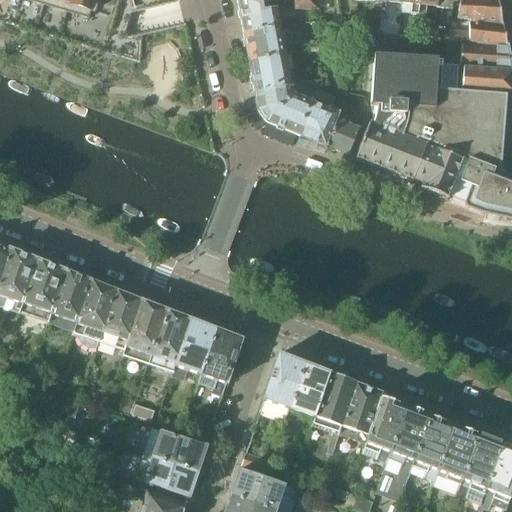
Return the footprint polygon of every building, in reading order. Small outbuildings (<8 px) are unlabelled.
[(0,0),(0,23),(14,27),(100,53),(124,60),(130,40),(123,38),(123,36),(126,26),(130,14),(129,15),(129,14),(129,13),(133,0),(0,0)] [(270,9),(270,5),(267,6),(266,1),(262,2),(261,0),(236,0),(243,34),(280,28),(276,8),(270,9)] [(293,0),(294,11),(318,10),(317,0),(293,0)] [(400,4),(400,0),(367,0),(367,2),(374,3),(373,17),(384,18),(385,3),(400,4)] [(417,18),(418,0),(400,0),(400,4),(410,5),(410,18),(417,18)] [(418,0),(417,18),(425,19),(426,7),(434,7),(433,8),(435,8),(435,0),(418,0)] [(435,0),(435,8),(451,10),(451,1),(456,2),(456,0),(435,0)] [(456,0),(456,2),(459,2),(457,16),(468,17),(467,20),(501,23),(497,0),(456,0)] [(295,12),(294,11),(293,10),(282,10),(282,17),(295,18),(295,12)] [(501,23),(467,20),(467,30),(447,30),(446,41),(460,43),(460,41),(506,44),(501,23)] [(285,57),(280,28),(243,34),(248,64),(285,57)] [(360,31),(344,33),(345,42),(361,40),(360,31)] [(308,42),(309,53),(319,51),(317,40),(308,42)] [(511,72),(506,44),(460,41),(460,43),(460,66),(463,67),(511,72)] [(353,42),(352,55),(354,55),(364,55),(364,42),(353,42)] [(400,58),(401,51),(384,50),(384,57),(400,58)] [(416,59),(416,52),(401,51),(400,58),(416,59)] [(432,60),(433,52),(416,52),(416,59),(432,60)] [(361,56),(347,56),(347,67),(361,67),(361,56)] [(285,57),(248,64),(254,94),(291,87),(291,85),(285,57)] [(511,97),(461,93),(434,91),(436,60),(432,60),(416,59),(400,58),(384,57),(372,57),(370,106),(375,107),(374,114),(370,125),(368,124),(354,161),(410,183),(410,185),(409,185),(409,186),(410,186),(420,189),(419,191),(434,197),(445,201),(445,202),(447,202),(465,209),(466,210),(486,216),(511,221),(511,97)] [(511,97),(511,78),(511,72),(463,67),(461,93),(511,97)] [(295,136),(314,90),(299,84),(291,85),(291,87),(254,94),(257,110),(256,110),(256,112),(266,124),(268,125),(268,124),(295,136)] [(323,149),(335,120),(338,112),(329,109),(333,99),(314,90),(295,136),(322,147),(322,148),(323,149)] [(358,129),(335,120),(323,149),(324,149),(325,147),(347,157),(358,129)] [(0,308),(18,315),(36,263),(8,252),(7,252),(0,272),(0,308)] [(46,325),(64,274),(36,263),(18,315),(46,325)] [(64,274),(46,325),(72,334),(90,284),(64,274)] [(90,284),(72,334),(71,337),(78,339),(82,344),(89,349),(96,349),(98,342),(115,294),(90,284)] [(140,303),(115,294),(98,342),(124,351),(140,303)] [(140,303),(124,351),(122,357),(146,365),(149,357),(165,313),(140,303)] [(149,357),(146,365),(173,374),(190,323),(165,313),(149,357)] [(190,323),(173,374),(171,379),(183,383),(187,373),(199,377),(215,332),(190,323)] [(13,354),(23,327),(15,324),(7,346),(5,351),(13,354)] [(215,332),(199,377),(197,385),(214,391),(219,390),(221,385),(225,386),(240,342),(215,332)] [(282,424),(287,411),(303,366),(278,356),(262,402),(258,415),(282,424)] [(8,364),(0,361),(0,371),(5,373),(8,364)] [(42,362),(38,371),(57,378),(60,368),(42,362)] [(328,376),(303,366),(287,411),(312,420),(328,376)] [(31,376),(12,368),(6,382),(26,390),(31,376)] [(328,376),(312,420),(310,427),(332,435),(325,455),(331,457),(338,436),(355,386),(328,376)] [(381,396),(355,386),(338,436),(364,445),(381,396)] [(101,393),(97,406),(104,409),(108,395),(101,393)] [(12,399),(2,396),(0,402),(0,412),(7,415),(12,399)] [(381,396),(364,445),(359,456),(385,465),(404,408),(396,405),(396,404),(394,400),(381,396)] [(124,400),(120,411),(130,415),(134,403),(124,400)] [(71,403),(62,427),(71,430),(80,407),(71,403)] [(397,504),(408,474),(429,416),(404,407),(404,408),(385,465),(374,495),(397,504)] [(135,408),(131,418),(150,424),(153,414),(135,408)] [(432,483),(453,427),(444,423),(442,419),(435,416),(429,416),(408,474),(432,483)] [(158,417),(155,427),(154,427),(166,432),(169,421),(158,417)] [(198,426),(193,440),(204,443),(209,429),(198,426)] [(456,493),(476,435),(474,431),(466,428),(461,429),(453,427),(432,483),(427,498),(431,500),(436,487),(441,489),(440,491),(455,496),(456,493)] [(142,455),(196,474),(204,448),(151,430),(142,455)] [(456,493),(455,496),(450,508),(454,510),(458,500),(478,507),(501,445),(476,435),(456,493)] [(501,445),(478,507),(476,511),(481,511),(484,506),(488,508),(489,506),(504,511),(510,497),(511,490),(511,446),(509,447),(508,448),(501,445)] [(196,474),(142,455),(136,470),(136,472),(144,475),(141,484),(187,499),(196,474)] [(269,463),(244,455),(240,468),(264,477),(269,463)] [(287,469),(283,481),(291,484),(295,471),(287,469)] [(238,472),(230,497),(277,511),(286,511),(290,501),(281,498),(285,487),(238,472)] [(121,483),(119,490),(136,496),(138,489),(121,483)] [(335,490),(332,498),(345,502),(345,501),(348,495),(335,490)] [(132,498),(127,511),(182,511),(185,504),(145,491),(142,501),(132,498)] [(224,511),(276,511),(230,497),(224,511)] [(368,511),(371,503),(357,497),(356,499),(345,501),(345,502),(343,507),(355,511),(368,511)]
